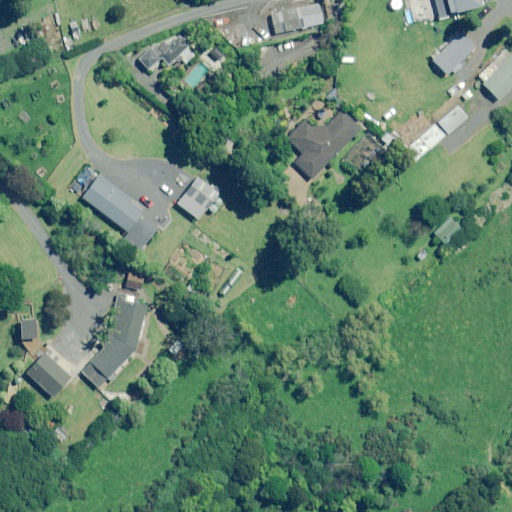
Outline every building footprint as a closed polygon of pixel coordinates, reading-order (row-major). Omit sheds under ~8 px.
[(435,0),(440,16),(478,7),(476,0),(435,0)] [(323,24),(319,5),(272,14),(276,34),(323,24)] [(194,56),(178,32),(139,60),(147,70),(163,59),(168,66),(180,57),(184,63),(194,56)] [(476,48),(462,33),(432,61),(446,77),(476,48)] [(511,86),(511,57),(511,56),(493,74),(488,69),(479,78),(500,99),(511,86)] [(361,129),(345,113),(328,131),(316,119),(291,145),(301,156),(295,162),(312,179),(361,129)] [(144,211),(99,177),(83,198),(129,234),(124,241),(139,252),(157,229),(140,216),(144,211)] [(218,194),(197,179),(184,196),(206,212),(218,194)] [(462,230),(447,214),(429,232),(444,248),(462,230)] [(144,275),(127,271),(123,288),(140,292),(144,275)] [(139,348),(148,310),(117,300),(113,317),(120,319),(115,337),(82,371),(99,388),(139,348)] [(71,379),(44,355),(27,373),(55,397),(71,379)] [(66,437),(58,427),(50,434),(58,444),(66,437)]
